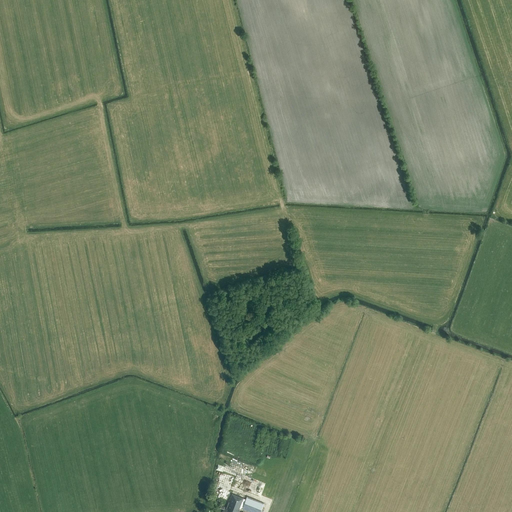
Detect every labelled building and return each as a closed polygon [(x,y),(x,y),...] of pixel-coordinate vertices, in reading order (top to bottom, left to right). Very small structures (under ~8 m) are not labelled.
[(275,476),(277,475),(279,474),(281,472),(282,470),(282,468),(282,466),(281,464),(279,462),(277,461),(275,460),(272,461),(270,462),(269,464),(268,466),(267,468),(268,470),(269,472),(270,474),(272,475),(275,476)] [(227,500),(235,477),(220,472),(212,495),(227,500)] [(299,511),(305,499),(281,491),(272,511),(299,511)] [(237,511),(243,498),(232,494),(226,508),(228,509),(226,511),(237,511)] [(260,511),(264,503),(247,496),(242,509),(249,511),(260,511)]
